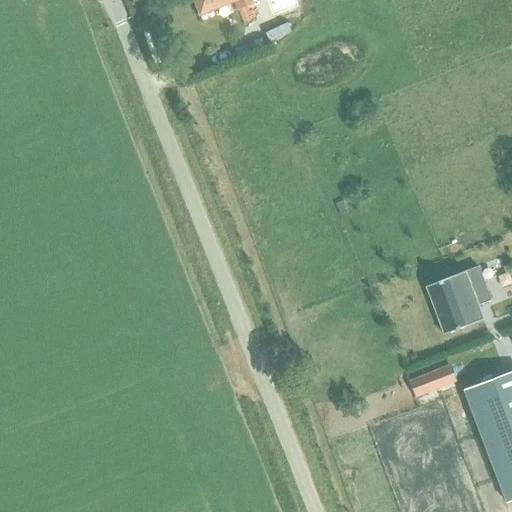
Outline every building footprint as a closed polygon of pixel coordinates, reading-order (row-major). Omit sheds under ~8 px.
[(252,4),(250,0),(192,0),(198,15),(234,1),(238,10),(252,4)] [(266,0),(273,16),(297,6),(294,0),(266,0)] [(477,267),(425,286),(443,335),(482,320),(477,306),(490,301),(477,267)] [(408,382),(414,397),(455,381),(449,366),(408,382)] [(511,371),(463,390),(505,503),(511,500),(511,371)]
